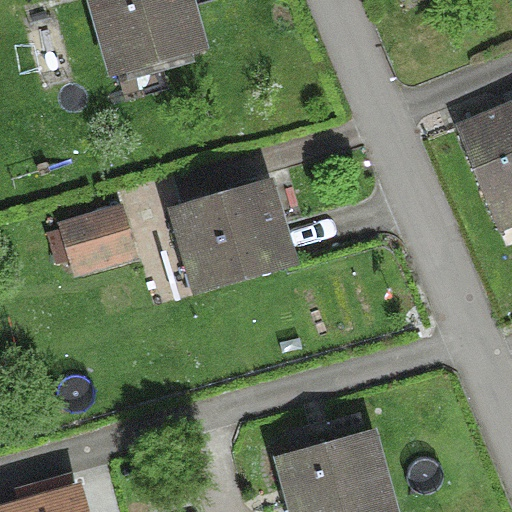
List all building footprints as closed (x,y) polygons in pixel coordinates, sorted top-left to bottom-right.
[(112,75),(195,52),(180,0),(91,0),(112,75)] [(487,212),(511,201),(511,108),(455,133),(487,212)] [(260,191),(176,215),(198,289),(282,265),(260,191)] [(70,271),(129,253),(117,213),(57,231),(70,271)] [(383,511),(363,440),(281,463),(294,511),(383,511)] [(76,511),(73,499),(28,511),(76,511)]
